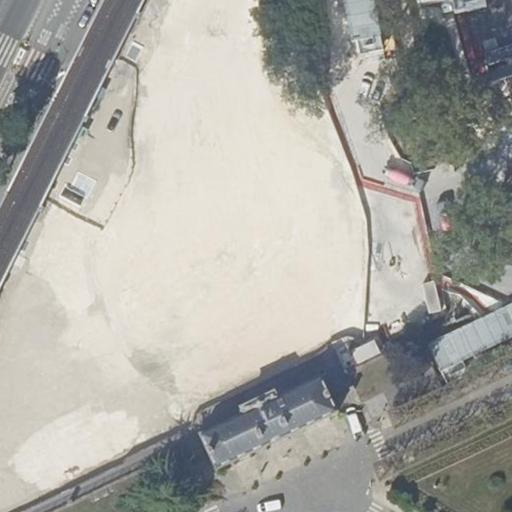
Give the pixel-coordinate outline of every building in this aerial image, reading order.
[(366,0),(342,0),(341,21),(365,22),(366,0)] [(400,295),(371,297),(373,316),(429,312),(427,282),(399,284),(400,295)] [(351,355),(346,345),(336,350),(345,368),(379,352),(374,343),(351,355)] [(209,453),(218,471),(246,458),(265,449),(266,450),(271,447),(279,443),(292,437),(292,436),(310,427),(334,416),(335,416),(339,414),(330,397),(324,384),(321,378),(278,398),(278,397),(269,401),(270,402),(261,406),(259,407),(251,411),(251,410),(244,413),(244,414),(201,435),(203,439),(209,453)] [(92,428),(68,438),(79,462),(102,452),(92,428)]
